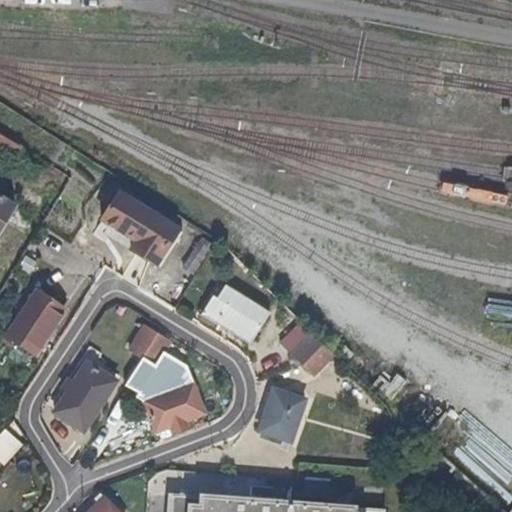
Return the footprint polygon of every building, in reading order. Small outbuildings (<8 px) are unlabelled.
[(508,114),(509,106),(501,105),(500,113),(508,114)] [(7,139),(1,149),(12,156),(18,145),(7,139)] [(0,228),(6,219),(32,235),(39,223),(41,221),(0,196),(0,228)] [(114,199),(102,218),(160,256),(172,238),(114,199)] [(178,270),(191,278),(213,245),(200,237),(178,270)] [(78,273),(28,241),(21,254),(69,286),(72,282),(75,279),(78,273)] [(218,301),(213,298),(203,316),(249,345),(268,314),(226,289),(218,301)] [(63,309),(37,291),(7,335),(34,352),(63,309)] [(279,343),(291,355),(311,335),(299,323),(279,343)] [(130,348),(143,356),(157,333),(145,326),(130,348)] [(155,364),(159,358),(170,341),(157,333),(143,356),(155,364)] [(311,335),(291,355),(302,365),(320,344),(311,335)] [(170,341),(159,358),(171,365),(181,348),(170,341)] [(313,376),(332,356),(320,344),(302,365),(313,376)] [(87,362),(54,411),(83,431),(117,381),(87,362)] [(402,411),(418,392),(387,366),(371,386),(402,411)] [(191,383),(192,387),(201,409),(214,403),(204,378),(191,383)] [(204,415),(201,409),(192,387),(145,404),(156,434),(204,415)] [(274,389),(260,432),(291,442),(304,400),(274,389)] [(362,457),(362,469),(387,471),(388,459),(362,457)] [(225,488),(226,474),(162,470),(161,483),(225,488)] [(116,511),(102,496),(86,511),(116,511)] [(173,498),(172,511),(382,511),(383,511),(173,498)]
